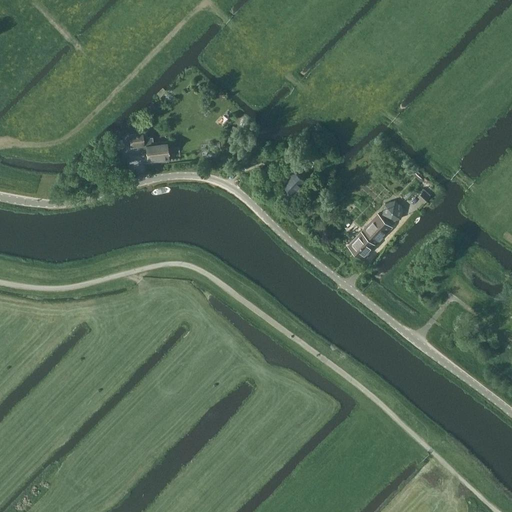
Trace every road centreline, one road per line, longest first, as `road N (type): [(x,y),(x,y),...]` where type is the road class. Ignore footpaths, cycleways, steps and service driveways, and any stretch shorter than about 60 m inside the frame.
road 1 (unclassified): [(511,413),(218,180),(165,176),(62,203),(0,197)]
road 2 (track): [(227,21),(302,88),(384,111),(482,194),(488,220),(511,240)]
road 3 (track): [(227,21),(205,4),(197,9),(69,139),(0,142)]
